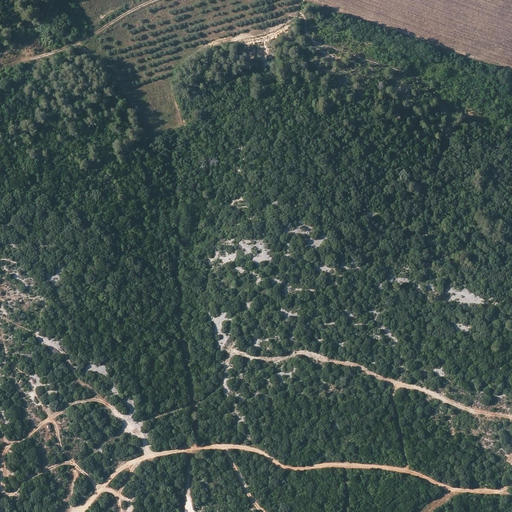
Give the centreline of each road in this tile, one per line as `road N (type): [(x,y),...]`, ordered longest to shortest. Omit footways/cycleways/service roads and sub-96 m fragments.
road 1 (track): [(0,499),(131,426),(210,396),(232,352),(273,360),(305,352),(511,419)]
road 2 (track): [(191,511),(196,423),(179,329),(176,175),(170,155),(98,58),(76,42)]
road 3 (track): [(79,511),(116,470),(206,447),(254,448),(299,470),(399,468),(476,493),(511,484)]
road 4 (track): [(148,456),(145,439),(92,399),(0,441)]
road 5 (track): [(0,70),(158,0)]
